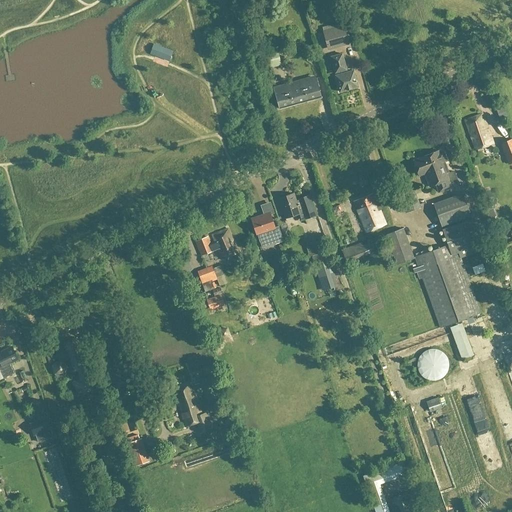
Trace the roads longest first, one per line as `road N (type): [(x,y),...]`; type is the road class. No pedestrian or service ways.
road 1 (unclassified): [(0,302),(511,43)]
road 2 (track): [(293,153),(404,459)]
road 3 (track): [(97,252),(157,398)]
